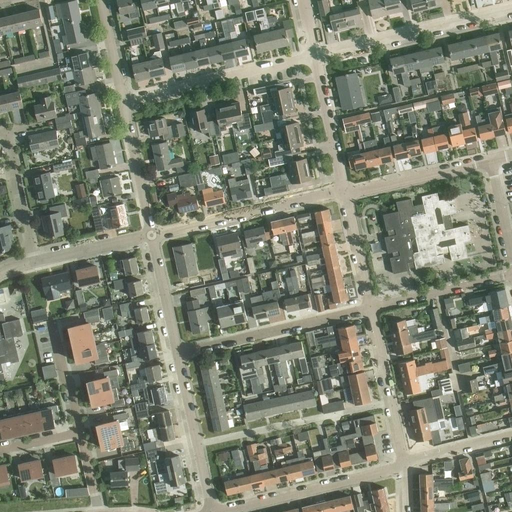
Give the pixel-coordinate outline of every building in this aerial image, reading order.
[(121,0),(118,1),(120,7),(116,8),(118,15),(121,14),(129,13),(129,15),(130,19),(140,17),(137,3),(133,4),(131,0),(121,0)] [(155,0),(141,0),(144,10),(157,7),(155,0)] [(181,0),(168,0),(169,4),(176,3),(179,17),(185,16),(184,11),(182,1),(181,0)] [(181,0),(182,1),(184,11),(189,9),(186,0),(181,0)] [(212,0),(213,4),(214,9),(225,7),(223,2),(219,3),(218,0),(212,0)] [(334,32),(348,28),(344,11),(331,14),(327,0),(325,0),(324,1),(323,0),(317,0),(318,2),(322,21),(323,21),(322,21),(331,19),(334,32)] [(373,18),(387,15),(383,0),(373,0),(369,1),(373,18)] [(398,0),(383,0),(387,15),(402,12),(398,0)] [(411,0),(414,13),(429,9),(426,0),(411,0)] [(441,0),(426,0),(429,9),(443,6),(441,0)] [(65,24),(81,21),(77,1),(56,6),(59,19),(64,18),(65,24)] [(55,18),(52,6),(46,8),(48,19),(55,18)] [(174,13),(173,6),(151,10),(152,17),(174,13)] [(264,8),(255,11),(257,19),(257,21),(259,21),(262,34),(254,36),(258,52),(273,49),(270,32),(268,24),(266,19),(267,19),(264,8)] [(358,8),(344,11),(348,28),(363,25),(358,8)] [(224,9),(215,11),(217,20),(226,18),(224,9)] [(43,25),(39,10),(27,13),(30,28),(43,25)] [(255,11),(245,13),(247,21),(257,19),(255,11)] [(27,13),(14,16),(18,31),(30,28),(27,13)] [(18,31),(14,16),(2,19),(5,33),(18,31)] [(197,18),(186,21),(188,27),(189,26),(193,25),(198,24),(197,18)] [(275,23),(268,24),(270,32),(273,49),(289,45),(287,38),(294,37),(290,20),(283,22),(284,29),(277,31),(275,23)] [(85,40),(81,21),(65,24),(67,36),(63,36),(64,45),(85,40)] [(239,26),(229,28),(230,33),(232,43),(236,57),(249,54),(245,40),(238,41),(236,32),(240,31),(239,26)] [(130,41),(142,38),(147,37),(144,27),(128,31),(130,41)] [(161,49),(164,48),(165,48),(161,33),(152,35),(154,42),(159,40),(161,49)] [(489,51),(492,61),(493,66),(499,64),(495,50),(502,48),(499,34),(486,37),(489,51)] [(486,37),(474,40),(477,54),(489,51),(486,37)] [(60,38),(53,39),(57,54),(63,52),(60,38)] [(143,44),(142,38),(130,41),(132,46),(143,44)] [(202,50),(195,52),(199,66),(211,63),(208,49),(205,39),(200,40),(202,50)] [(474,40),(461,43),(465,57),(477,54),(474,40)] [(232,43),(220,46),(224,60),(236,57),(232,43)] [(452,60),(465,57),(461,43),(449,46),(452,60)] [(97,79),(104,78),(99,46),(92,47),(97,79)] [(220,46),(208,49),(211,63),(224,60),(220,46)] [(441,47),(428,50),(432,65),(444,62),(441,47)] [(428,50),(416,53),(419,68),(432,65),(428,50)] [(148,62),(151,78),(166,74),(160,52),(155,53),(156,60),(148,62)] [(186,69),(199,66),(195,52),(183,55),(186,69)] [(70,57),(66,58),(67,65),(72,64),(73,71),(91,68),(88,53),(70,57)] [(416,53),(403,56),(407,71),(419,68),(416,53)] [(183,55),(170,58),(174,72),(186,69),(183,55)] [(405,87),(410,85),(409,81),(407,71),(403,56),(391,59),(394,74),(401,72),(405,87)] [(151,78),(148,62),(139,64),(137,57),(131,58),(137,81),(151,78)] [(94,82),(91,68),(73,71),(76,86),(94,82)] [(59,69),(53,70),(56,81),(62,80),(59,69)] [(56,81),(53,70),(47,72),(50,83),(56,81)] [(509,78),(508,71),(495,74),(497,81),(509,78)] [(50,83),(47,72),(41,73),(44,84),(50,83)] [(41,73),(35,74),(38,85),(44,84),(41,73)] [(32,87),(38,85),(35,74),(29,76),(32,87)] [(336,78),(343,110),(363,105),(356,74),(336,78)] [(29,76),(23,77),(26,88),(32,87),(29,76)] [(23,77),(17,79),(19,90),(26,88),(23,77)] [(510,80),(507,81),(497,83),(499,89),(511,86),(510,80)] [(436,82),(426,84),(429,95),(436,90),(437,88),(436,82)] [(65,94),(76,92),(74,85),(64,87),(65,94)] [(273,97),(275,103),(293,99),(291,88),(276,91),(275,85),(253,90),(254,95),(267,93),(268,99),(273,97)] [(245,100),(251,98),(247,87),(241,89),(245,100)] [(402,101),(399,90),(398,87),(392,88),(396,103),(402,101)] [(478,88),(469,90),(471,96),(479,94),(478,88)] [(20,92),(7,95),(11,110),(23,107),(20,92)] [(76,92),(65,94),(67,101),(77,99),(76,92)] [(79,97),(83,118),(101,114),(96,94),(79,97)] [(454,94),(441,97),(443,105),(456,102),(454,94)] [(0,112),(11,110),(7,95),(0,96),(0,112)] [(390,95),(378,98),(380,105),(391,103),(390,95)] [(35,107),(38,121),(57,116),(53,102),(51,103),(49,97),(42,99),(43,105),(35,107)] [(438,98),(425,101),(427,108),(432,107),(439,105),(438,98)] [(270,123),(285,119),(286,119),(285,113),(296,111),(293,99),(275,103),(266,105),(270,123)] [(425,101),(413,104),(415,111),(427,108),(425,101)] [(227,105),(232,124),(237,122),(239,131),(251,128),(248,114),(242,115),(239,103),(227,105)] [(411,104),(398,107),(399,114),(413,111),(411,104)] [(218,120),(213,121),(215,135),(216,137),(222,136),(221,132),(227,130),(226,125),(232,124),(227,105),(216,108),(218,120)] [(398,107),(384,111),(387,124),(392,122),(391,116),(399,115),(398,107)] [(456,107),(450,109),(452,121),(459,119),(456,107)] [(506,134),(500,110),(500,108),(487,110),(488,114),(491,124),(494,137),(506,134)] [(215,135),(213,121),(207,122),(204,110),(190,113),(194,130),(201,129),(202,134),(209,133),(209,136),(215,135)] [(467,112),(458,114),(461,127),(470,125),(467,112)] [(379,113),(371,115),(372,123),(381,122),(379,113)] [(105,134),(101,114),(83,118),(86,130),(74,133),(77,147),(87,145),(85,136),(87,136),(87,138),(105,134)] [(367,114),(357,116),(359,124),(362,124),(361,122),(368,120),(367,114)] [(491,124),(488,114),(480,116),(480,115),(476,116),(481,140),(494,137),(491,124)] [(56,125),(71,122),(70,115),(55,119),(56,125)] [(359,124),(357,116),(343,120),(345,127),(359,124)] [(182,124),(167,127),(165,118),(147,122),(151,137),(163,134),(164,140),(185,136),(182,124)] [(281,133),(282,138),(301,135),(298,123),(287,125),(285,119),(270,123),(254,126),(255,133),(274,129),(275,134),(281,133)] [(72,127),(71,122),(56,125),(58,131),(72,127)] [(453,147),(465,144),(462,131),(463,131),(462,130),(461,124),(448,127),(453,147)] [(19,135),(29,134),(27,125),(17,126),(19,135)] [(412,141),(406,143),(409,157),(422,154),(415,126),(411,127),(413,136),(411,137),(412,141)] [(436,127),(432,128),(437,150),(449,147),(446,134),(444,126),(436,127)] [(430,138),(422,140),(425,153),(437,150),(432,128),(428,130),(430,138)] [(475,128),(463,131),(462,131),(465,144),(478,141),(475,128)] [(29,137),(32,152),(59,146),(56,131),(29,137)] [(397,160),(409,157),(406,143),(399,145),(398,141),(397,142),(395,134),(391,135),(397,160)] [(301,135),(282,138),(283,144),(278,146),(279,151),(275,152),(277,158),(284,156),(292,155),(291,149),(303,146),(301,135)] [(385,148),(378,150),(381,164),(394,161),(388,137),(384,138),(385,144),(384,144),(385,148)] [(363,143),(363,141),(362,139),(358,140),(360,150),(347,153),(351,168),(355,167),(356,170),(369,167),(363,143)] [(363,143),(369,167),(381,164),(378,150),(375,140),(364,143),(363,142),(363,143)] [(101,169),(116,166),(111,143),(96,147),(97,151),(91,152),(93,158),(98,156),(101,169)] [(176,167),(184,166),(182,157),(170,159),(167,143),(152,146),(158,171),(176,167)] [(255,149),(250,153),(254,157),(259,153),(255,149)] [(270,149),(262,151),(264,159),(271,158),(270,149)] [(284,156),(277,158),(269,160),(270,167),(286,164),(284,156)] [(218,157),(210,159),(212,167),(220,165),(218,157)] [(241,161),(242,164),(244,164),(247,175),(253,174),(249,159),(241,161)] [(288,163),(290,174),(308,170),(306,159),(288,163)] [(72,161),(53,166),(54,173),(73,169),(72,161)] [(184,166),(176,167),(178,173),(189,171),(188,165),(184,166)] [(221,169),(209,172),(209,176),(215,175),(216,178),(222,177),(221,169)] [(98,170),(85,172),(87,180),(100,177),(98,170)] [(308,170),(290,174),(280,176),(281,181),(284,181),(285,186),(311,180),(308,170)] [(194,172),(196,179),(197,185),(204,183),(201,171),(194,172)] [(180,183),(196,179),(194,172),(178,176),(180,183)] [(34,177),(39,200),(54,197),(49,173),(34,177)] [(101,183),(101,186),(102,188),(104,188),(106,197),(122,194),(118,177),(103,180),(103,182),(101,183)] [(228,179),(229,184),(230,188),(233,201),(252,197),(248,179),(236,182),(235,178),(228,179)] [(85,184),(77,185),(80,199),(88,197),(85,184)] [(284,192),(283,185),(264,189),(265,196),(284,192)] [(204,195),(207,207),(225,203),(222,190),(213,192),(212,188),(203,190),(204,194),(204,195)] [(175,193),(167,195),(170,207),(178,205),(180,214),(199,209),(196,196),(186,199),(185,194),(176,196),(175,193)] [(393,274),(409,271),(410,271),(409,269),(416,267),(416,269),(445,263),(443,254),(450,252),(452,261),(468,258),(464,243),(472,241),(468,225),(453,228),(450,215),(458,213),(454,197),(439,201),(437,193),(422,197),(423,204),(413,207),(411,199),(396,202),(398,212),(383,215),(387,231),(388,231),(389,237),(385,238),(388,253),(394,252),(395,257),(390,258),(393,274)] [(42,217),(47,238),(64,234),(61,218),(68,217),(65,204),(49,208),(51,215),(42,217)] [(109,230),(129,226),(124,204),(109,208),(111,218),(106,219),(109,230)] [(98,207),(91,208),(97,233),(104,231),(98,207)] [(309,214),(298,216),(299,221),(310,219),(310,220),(316,219),(318,224),(330,221),(330,222),(331,221),(329,209),(315,212),(309,214)] [(294,217),(282,220),(285,232),(297,229),(296,224),(296,222),(295,222),(294,217)] [(289,245),(287,238),(285,232),(282,220),(271,222),(272,228),(272,229),(273,229),(274,235),(279,233),(281,242),(282,241),(284,246),(289,245)] [(301,234),(302,239),(332,233),(330,222),(330,221),(318,224),(319,229),(316,230),(316,231),(301,234)] [(0,254),(3,254),(3,251),(12,249),(9,235),(12,234),(10,226),(0,228),(0,254)] [(263,227),(244,232),(247,245),(248,249),(257,247),(256,242),(266,240),(263,227)] [(237,233),(217,238),(222,258),(233,255),(233,258),(242,256),(237,233)] [(322,247),(335,244),(332,233),(302,239),(304,244),(315,242),(315,243),(321,241),(322,247)] [(307,261),(337,255),(335,244),(322,247),(324,254),(318,255),(318,254),(306,257),(307,261)] [(196,274),(190,245),(175,248),(181,277),(196,274)] [(326,264),(327,269),(340,266),(337,255),(307,261),(308,267),(320,264),(320,265),(326,264)] [(126,275),(139,273),(136,257),(120,261),(122,269),(125,268),(126,275)] [(250,274),(256,273),(252,257),(247,258),(250,274)] [(221,273),(223,281),(229,279),(227,272),(226,266),(224,258),(218,260),(220,268),(221,273)] [(275,260),(268,261),(270,268),(276,267),(275,260)] [(100,281),(97,266),(77,271),(81,286),(100,281)] [(312,284),(342,278),(340,266),(327,269),(328,274),(322,276),(322,277),(311,279),(312,284)] [(346,269),(349,279),(358,277),(354,267),(346,269)] [(46,294),(47,294),(48,300),(60,297),(59,291),(71,288),(68,273),(42,279),(46,294)] [(291,277),(296,297),(299,309),(311,307),(308,294),(300,296),(298,290),(300,290),(297,276),(291,277)] [(299,309),(296,297),(291,277),(286,278),(289,292),(291,292),(292,298),(285,300),(287,312),(299,309)] [(242,279),(244,290),(245,292),(251,291),(248,278),(242,279)] [(300,280),(303,291),(309,289),(306,278),(300,280)] [(331,284),(332,291),(345,289),(342,278),(312,284),(313,289),(325,287),(325,286),(331,284)] [(141,281),(126,284),(125,279),(113,281),(115,291),(129,288),(131,297),(144,294),(141,281)] [(189,282),(190,288),(205,285),(204,279),(189,282)] [(242,279),(225,283),(226,287),(238,284),(239,291),(244,290),(242,279)] [(279,291),(277,281),(271,282),(273,292),(279,291)] [(214,285),(209,287),(211,299),(217,298),(214,285)] [(206,294),(205,288),(190,291),(191,297),(206,294)] [(346,288),(345,289),(332,291),(334,298),(328,300),(330,309),(336,308),(335,303),(349,300),(346,288)] [(85,303),(82,290),(76,291),(79,304),(85,303)] [(493,310),(509,307),(505,290),(468,298),(471,307),(477,306),(477,305),(491,302),(493,310)] [(447,293),(448,302),(457,301),(456,292),(447,293)] [(265,304),(268,316),(281,313),(278,301),(276,294),(270,295),(272,303),(265,304)] [(314,296),(318,312),(324,311),(321,294),(314,296)] [(268,316),(265,304),(263,295),(250,298),(252,307),(255,319),(268,316)] [(109,298),(102,300),(104,307),(111,306),(109,298)] [(73,299),(65,301),(67,309),(75,307),(73,299)] [(188,302),(190,312),(189,312),(193,334),(208,330),(206,320),(210,319),(208,308),(200,310),(198,300),(188,302)] [(230,305),(235,324),(247,321),(244,309),(242,300),(235,302),(235,303),(230,305)] [(146,307),(133,310),(131,303),(120,305),(122,318),(129,316),(129,318),(137,316),(138,323),(149,321),(146,307)] [(222,327),(235,324),(230,305),(218,308),(219,315),(222,327)] [(112,307),(103,309),(105,320),(114,318),(112,307)] [(496,322),(511,318),(509,307),(493,310),(492,310),(493,316),(486,317),(487,323),(496,322)] [(34,322),(47,319),(45,309),(31,313),(34,322)] [(442,328),(437,309),(429,310),(434,330),(442,328)] [(0,314),(0,380),(5,379),(2,364),(11,362),(11,363),(20,361),(17,352),(14,337),(24,335),(20,319),(6,323),(4,314),(0,314)] [(73,340),(93,335),(90,324),(100,321),(99,315),(85,318),(85,319),(86,319),(87,324),(70,328),(73,340)] [(511,321),(511,318),(496,322),(497,328),(490,330),(491,334),(511,329),(511,321)] [(456,330),(453,319),(447,321),(449,332),(456,330)] [(390,325),(393,340),(425,332),(423,327),(417,329),(416,326),(407,328),(405,321),(390,325)] [(112,326),(113,332),(136,328),(135,322),(112,326)] [(329,336),(315,339),(316,345),(322,344),(324,343),(357,336),(354,325),(338,328),(336,329),(337,335),(329,337),(329,336)] [(118,332),(120,337),(134,334),(133,329),(118,332)] [(511,329),(491,334),(486,335),(487,340),(496,338),(495,336),(498,336),(500,344),(511,341),(511,329)] [(141,346),(154,344),(151,330),(136,333),(137,339),(139,339),(141,346)] [(434,330),(425,332),(393,340),(397,355),(412,351),(410,344),(436,338),(434,330)] [(39,337),(42,350),(53,347),(50,334),(39,337)] [(75,351),(96,346),(93,335),(73,340),(75,351)] [(343,351),(359,347),(357,336),(324,343),(324,344),(322,344),(323,348),(339,345),(339,344),(342,344),(343,351)] [(475,346),(474,338),(457,342),(458,350),(475,346)] [(501,355),(511,352),(511,341),(500,344),(501,352),(497,353),(496,351),(488,352),(490,358),(501,355)] [(301,342),(289,345),(292,359),(298,357),(302,373),(308,372),(301,342)] [(157,357),(154,344),(141,346),(143,354),(132,356),(134,362),(125,364),(126,369),(146,365),(145,360),(157,357)] [(286,360),(292,359),(289,345),(277,347),(281,364),(284,378),(289,377),(287,368),(288,368),(286,360)] [(98,358),(96,346),(75,351),(78,362),(94,359),(96,364),(95,364),(95,365),(109,362),(108,355),(98,358)] [(284,378),(281,364),(277,347),(265,350),(268,364),(274,363),(279,386),(285,384),(284,378)] [(333,353),(330,354),(331,358),(334,357),(339,356),(341,363),(346,362),(361,358),(359,347),(343,351),(333,353)] [(265,350),(253,353),(256,367),(256,369),(257,369),(260,385),(262,391),(264,390),(263,383),(265,383),(262,368),(262,366),(268,364),(265,350)] [(511,352),(501,355),(504,366),(499,367),(499,364),(483,368),(485,376),(502,372),(511,369),(511,352)] [(250,368),(256,367),(253,353),(240,356),(244,372),(250,371),(250,368)] [(341,363),(337,364),(340,374),(364,369),(361,358),(346,362),(341,363)] [(399,364),(402,380),(418,376),(433,373),(448,369),(446,360),(431,364),(431,362),(424,364),(424,365),(416,367),(414,361),(399,364)] [(200,365),(204,382),(219,379),(215,362),(200,365)] [(42,367),(43,373),(56,371),(55,364),(42,367)] [(77,374),(87,374),(87,365),(77,365),(77,374)] [(132,391),(143,388),(146,388),(145,383),(162,379),(159,365),(146,368),(148,376),(138,378),(140,384),(130,386),(132,391)] [(323,379),(320,368),(314,369),(317,381),(323,379)] [(511,383),(511,369),(502,372),(503,379),(495,381),(496,387),(506,385),(511,383)] [(91,394),(116,388),(111,389),(109,378),(118,376),(117,370),(103,373),(104,373),(105,379),(88,382),(91,394)] [(57,377),(56,371),(43,373),(45,380),(57,377)] [(350,381),(351,388),(367,384),(364,372),(349,375),(342,377),(343,382),(350,381)] [(418,376),(402,380),(406,395),(429,389),(427,380),(428,379),(434,378),(433,373),(418,376)] [(453,393),(450,378),(440,381),(443,395),(453,393)] [(222,395),(219,379),(204,382),(207,399),(222,395)] [(478,391),(476,379),(464,381),(467,393),(478,391)] [(325,389),(323,380),(317,381),(319,391),(325,389)] [(495,402),(499,401),(507,399),(511,397),(511,383),(506,385),(507,388),(506,388),(507,393),(499,395),(494,397),(495,402)] [(367,384),(351,388),(355,405),(371,402),(367,384)] [(231,386),(231,395),(236,395),(235,389),(241,389),(241,385),(231,386)] [(260,385),(252,387),(254,394),(262,392),(262,391),(260,385)] [(143,388),(146,400),(148,400),(149,406),(167,402),(164,387),(152,389),(152,387),(146,388),(143,388)] [(116,388),(91,394),(94,406),(110,402),(111,407),(111,408),(125,405),(124,399),(119,400),(116,388)] [(313,390),(296,394),(299,409),(316,405),(313,390)] [(296,394),(280,398),(283,413),(299,409),(296,394)] [(207,399),(211,415),(226,412),(222,395),(207,399)] [(511,407),(511,397),(507,399),(499,401),(500,406),(508,404),(507,401),(510,401),(511,407)] [(267,416),(283,413),(280,398),(263,401),(267,416)] [(413,427),(428,423),(438,421),(437,416),(433,398),(413,402),(415,410),(409,411),(413,427)] [(267,416),(263,401),(244,405),(247,420),(267,416)] [(322,405),(324,414),(345,409),(343,401),(322,405)] [(135,405),(136,412),(148,410),(146,402),(135,405)] [(57,406),(40,409),(45,429),(55,426),(54,420),(59,419),(60,419),(57,406)] [(45,429),(40,409),(30,412),(34,431),(45,429)] [(148,410),(136,412),(138,419),(149,417),(148,410)] [(160,428),(172,425),(169,411),(151,415),(152,421),(159,420),(160,428)] [(30,412),(20,414),(24,433),(34,431),(30,412)] [(226,412),(211,415),(215,432),(230,429),(226,412)] [(464,412),(453,414),(454,421),(465,418),(464,412)] [(101,437),(121,433),(118,421),(128,419),(127,413),(113,416),(115,422),(98,426),(101,437)] [(24,433),(20,414),(10,416),(14,436),(24,433)] [(374,415),(357,419),(359,427),(355,428),(356,433),(345,436),(346,440),(358,437),(372,434),(378,433),(374,415)] [(10,416),(0,418),(0,421),(4,438),(14,436),(10,416)] [(468,425),(475,423),(474,416),(467,418),(468,425)] [(444,420),(438,421),(428,423),(413,427),(416,442),(432,439),(430,431),(446,428),(444,420)] [(172,425),(160,428),(153,429),(156,442),(143,445),(145,451),(147,451),(159,448),(163,448),(161,442),(175,439),(172,425)] [(307,431),(298,434),(300,442),(310,439),(307,431)] [(121,433),(101,437),(103,449),(120,445),(121,451),(135,448),(133,442),(123,444),(121,433)] [(372,434),(358,437),(358,438),(362,437),(366,451),(352,454),(354,464),(353,464),(378,458),(372,434)] [(330,448),(335,469),(352,465),(347,444),(346,440),(345,436),(340,437),(342,445),(337,447),(338,451),(331,452),(330,448)] [(318,473),(335,469),(330,448),(327,438),(323,439),(326,449),(320,451),(321,455),(314,456),(318,473)] [(286,443),(282,444),(284,454),(293,452),(291,446),(287,447),(286,443)] [(256,474),(250,476),(253,489),(266,486),(261,466),(259,460),(257,450),(255,444),(247,446),(251,462),(253,461),(256,474)] [(284,454),(282,444),(278,445),(279,449),(275,450),(276,456),(284,454)] [(147,451),(149,457),(151,457),(152,462),(155,461),(158,474),(182,469),(179,456),(161,460),(159,448),(147,451)] [(238,449),(231,451),(234,461),(240,460),(238,449)] [(261,449),(257,450),(259,460),(267,458),(266,452),(262,453),(261,449)] [(228,452),(219,454),(220,461),(230,459),(228,452)] [(52,487),(60,486),(58,475),(78,471),(78,470),(75,456),(54,460),(55,466),(48,468),(52,487)] [(304,456),(298,458),(303,477),(316,473),(313,461),(312,457),(305,459),(304,456)] [(286,461),(287,467),(291,479),(303,477),(298,458),(292,460),(292,461),(287,462),(287,461),(286,461)] [(458,473),(460,480),(474,477),(472,470),(469,458),(460,460),(463,472),(458,473)] [(127,472),(127,471),(139,470),(138,459),(126,460),(118,460),(119,472),(111,473),(112,486),(121,485),(122,486),(126,486),(127,485),(128,485),(127,472)] [(20,465),(23,480),(44,475),(43,475),(40,461),(20,465)] [(0,466),(0,481),(9,480),(9,479),(6,465),(0,466)] [(267,465),(261,466),(266,486),(278,483),(275,470),(269,471),(267,465)] [(287,467),(275,470),(278,483),(291,479),(287,467)] [(182,469),(158,474),(160,482),(154,483),(157,494),(168,492),(167,487),(185,483),(182,469)] [(237,479),(240,492),(253,489),(250,476),(244,477),(243,472),(236,474),(237,479)] [(480,474),(482,483),(492,481),(490,472),(480,474)] [(420,474),(420,487),(433,486),(437,486),(445,486),(453,485),(452,479),(433,480),(433,474),(420,474)] [(228,495),(240,492),(237,479),(225,482),(228,495)] [(493,481),(492,481),(482,483),(485,493),(495,490),(493,481)] [(27,497),(24,484),(18,485),(21,498),(27,497)] [(433,486),(420,487),(421,499),(434,499),(433,493),(438,493),(438,490),(445,490),(446,492),(454,489),(453,485),(445,486),(437,486),(433,486)] [(89,493),(87,488),(66,490),(66,498),(83,496),(89,496),(89,493)] [(375,503),(387,500),(384,488),(372,491),(375,503)] [(480,500),(478,492),(467,494),(469,502),(480,500)] [(357,507),(370,504),(369,500),(362,502),(360,493),(354,495),(357,507)] [(353,509),(350,496),(338,499),(341,511),(345,511),(353,509)] [(341,511),(338,499),(326,502),(328,511),(341,511)] [(434,499),(421,499),(421,511),(434,511),(446,510),(449,510),(448,503),(434,504),(434,499)] [(387,500),(375,503),(370,504),(357,507),(358,511),(364,511),(364,510),(371,508),(371,511),(376,509),(376,511),(389,511),(390,511),(387,500)] [(328,511),(326,502),(325,502),(325,501),(320,502),(320,503),(314,505),(316,511),(328,511)]
